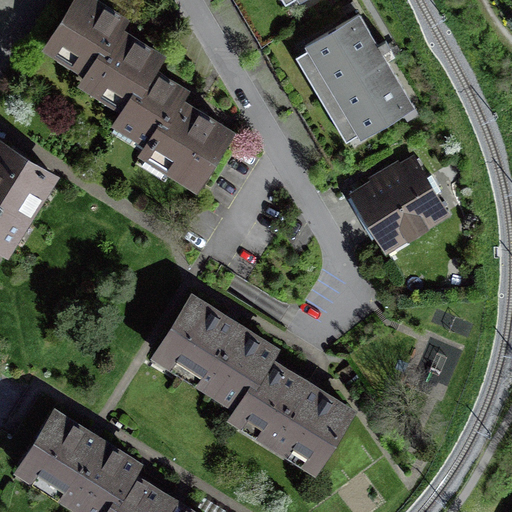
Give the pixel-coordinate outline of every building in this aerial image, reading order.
[(151,68),(152,69),(160,55),(118,28),(124,19),(94,0),(75,0),(47,45),(89,71),(83,80),(125,107),(126,107),(151,68)] [(344,111),(360,138),(415,106),(387,60),(395,55),(385,40),(378,44),(359,13),(305,45),(321,72),(313,77),(336,116),(344,111)] [(151,68),(126,107),(125,107),(112,131),(130,143),(136,133),(149,141),(143,151),(149,154),(142,166),(161,177),(168,166),(196,184),(230,131),(178,98),(184,89),(152,69),(151,68)] [(0,141),(0,244),(6,249),(12,240),(6,236),(19,216),(24,219),(35,203),(29,199),(41,179),(47,183),(53,175),(0,141)] [(414,158),(354,194),(386,248),(446,212),(435,193),(440,190),(431,174),(426,177),(414,158)] [(268,358),(275,348),(191,295),(160,345),(186,361),(182,368),(214,388),(218,381),(243,397),(268,358)] [(268,358),(243,397),(236,407),(262,423),(258,429),(290,449),(294,443),(320,459),(351,410),(268,358)] [(77,502),(81,496),(106,511),(131,472),(131,473),(138,462),(54,410),(23,459),(49,476),(45,482),(77,502)] [(193,511),(131,473),(131,472),(106,511),(105,511),(193,511)]
